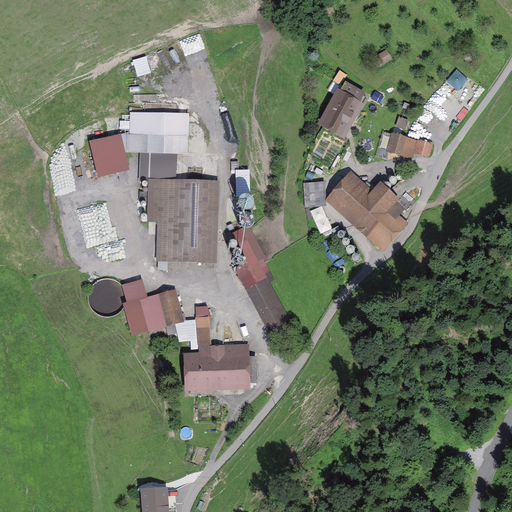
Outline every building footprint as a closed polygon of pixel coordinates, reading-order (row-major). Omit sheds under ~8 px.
[(387,49),(374,57),(380,67),(393,59),(387,49)] [(148,57),(134,59),(137,77),(151,75),(148,57)] [(118,71),(125,94),(136,90),(129,68),(118,71)] [(339,70),(329,89),(336,93),(346,74),(339,70)] [(383,82),(375,104),(391,109),(398,87),(383,82)] [(318,124),(342,138),(361,104),(337,91),(318,124)] [(123,153),(189,156),(190,114),(124,112),(123,153)] [(412,158),(418,140),(392,132),(386,150),(412,158)] [(90,143),(99,182),(131,174),(122,135),(90,143)] [(429,156),(433,143),(419,139),(415,153),(429,156)] [(349,169),(322,199),(374,244),(395,220),(386,212),(398,199),(381,184),(375,191),(349,169)] [(250,171),(236,172),(237,198),(251,198),(250,171)] [(218,181),(147,179),(145,222),(156,222),(155,261),(215,263),(218,181)] [(248,225),(233,233),(259,285),(248,290),(271,335),(293,324),(271,282),(276,280),(248,225)] [(174,290),(122,304),(131,336),(183,322),(174,290)] [(197,352),(182,352),(183,389),(248,387),(247,343),(210,344),(209,316),(196,317),(197,352)] [(169,511),(168,487),(141,488),(142,511),(169,511)]
